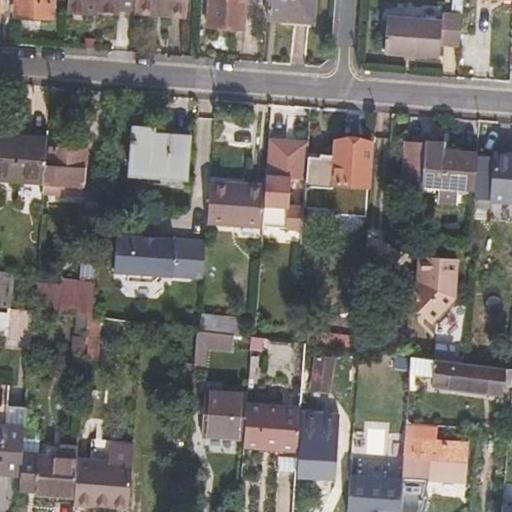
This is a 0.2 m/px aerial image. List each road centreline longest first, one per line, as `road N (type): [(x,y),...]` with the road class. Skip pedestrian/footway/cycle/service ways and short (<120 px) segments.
road 1 (residential): [(343,89),(0,62)]
road 2 (residential): [(511,101),(343,89)]
